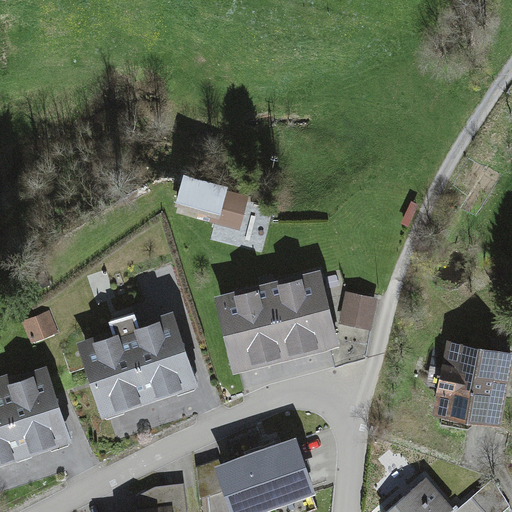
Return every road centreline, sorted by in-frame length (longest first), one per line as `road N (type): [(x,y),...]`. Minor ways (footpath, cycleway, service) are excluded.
road 1 (residential): [(348,511),(353,410),(324,391),(267,398),(50,511)]
road 2 (track): [(219,142),(113,128),(79,142),(16,134),(0,142)]
